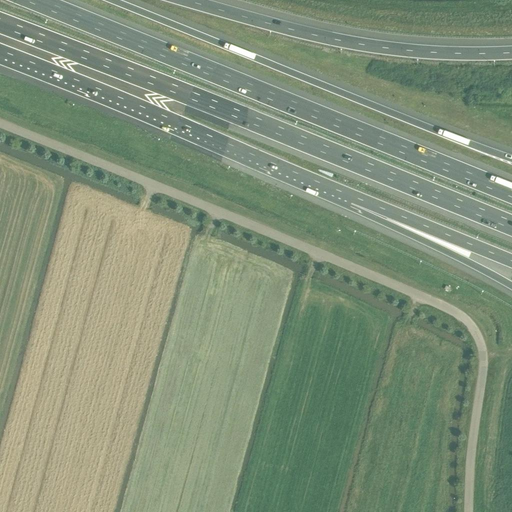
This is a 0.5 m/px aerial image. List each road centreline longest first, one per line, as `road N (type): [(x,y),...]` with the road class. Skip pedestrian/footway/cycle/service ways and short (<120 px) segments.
road 1 (unclassified): [(471,511),(486,353),(473,326),(420,297),(0,126)]
road 2 (motorway): [(0,22),(511,224)]
road 3 (motorway): [(511,193),(32,0)]
road 4 (motorway): [(511,159),(108,0)]
road 5 (motorway): [(511,52),(406,50),(182,0)]
road 6 (motorway): [(0,54),(270,165)]
road 7 (motorway): [(270,165),(511,286)]
road 8 (motorway): [(270,165),(511,260)]
